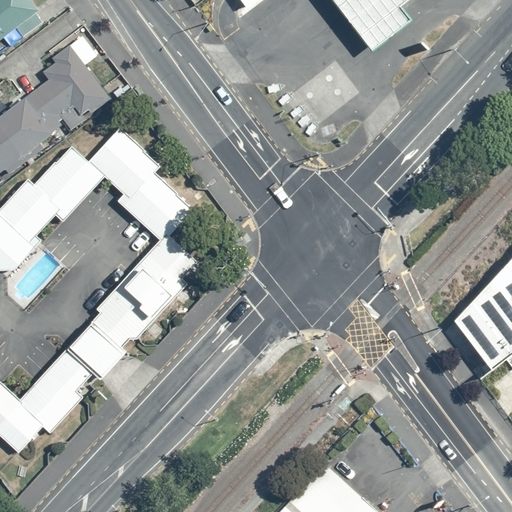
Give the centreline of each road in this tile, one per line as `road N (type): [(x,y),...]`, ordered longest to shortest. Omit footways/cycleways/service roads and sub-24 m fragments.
road 1 (secondary): [(316,253),(265,316),(68,511)]
road 2 (secondary): [(316,253),(127,0)]
road 3 (secondary): [(511,500),(316,253)]
road 4 (secondary): [(316,253),(511,33)]
